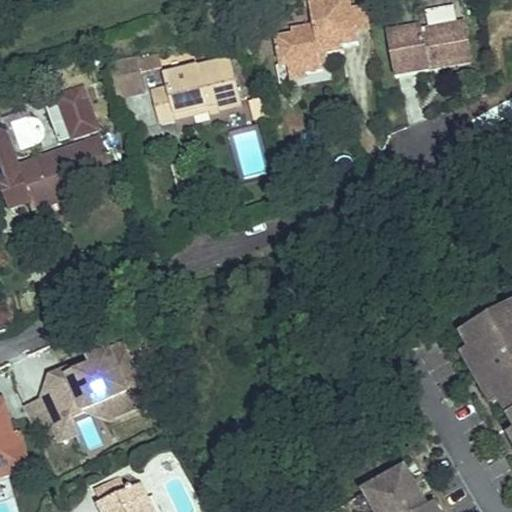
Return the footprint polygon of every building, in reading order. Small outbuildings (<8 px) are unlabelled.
[(293,35),(275,38),(280,64),(288,69),(304,66),(306,76),(307,76),(324,73),(322,65),(321,58),(328,56),(344,53),(343,48),(359,45),(356,32),(371,29),(366,4),(351,7),(350,0),(315,0),(309,1),(314,25),(292,29),(293,35)] [(387,33),(396,78),(430,71),(429,67),(440,65),(441,69),(462,65),(460,55),(467,44),(469,44),(465,22),(422,30),(422,26),(387,33)] [(460,55),(462,65),(473,63),(469,44),(467,44),(460,55)] [(322,65),(330,64),(328,56),(321,58),(322,65)] [(139,62),(141,73),(160,69),(158,57),(139,62)] [(152,93),(160,124),(176,120),(175,115),(217,104),(219,112),(242,106),(230,58),(164,76),(167,89),(152,93)] [(107,67),(111,80),(141,73),(139,62),(138,59),(107,67)] [(291,84),(308,81),(307,76),(306,76),(304,66),(288,69),(291,84)] [(115,100),(146,93),(141,73),(111,80),(115,100)] [(250,83),(256,101),(263,99),(258,81),(250,83)] [(73,139),(73,140),(99,131),(83,88),(58,97),(58,98),(73,139)] [(60,144),(73,139),(58,98),(45,103),(60,144)] [(257,117),(267,114),(263,99),(256,101),(253,102),(257,117)] [(175,115),(176,120),(210,111),(210,114),(219,112),(217,104),(175,115)] [(263,171),(258,131),(238,133),(243,174),(263,171)] [(0,146),(2,146),(11,171),(19,168),(9,142),(7,138),(3,136),(0,135),(0,146)] [(115,174),(101,137),(19,168),(11,171),(2,146),(0,146),(0,189),(2,189),(12,214),(31,207),(33,214),(53,207),(50,199),(66,193),(64,186),(76,181),(79,188),(115,174)] [(64,186),(66,193),(79,188),(76,181),(64,186)] [(50,199),(53,207),(69,201),(66,193),(50,199)] [(4,304),(11,330),(21,326),(13,297),(2,300),(3,304),(4,304)] [(0,304),(0,333),(11,330),(4,304),(3,304),(0,304)] [(501,402),(510,416),(511,415),(511,306),(463,335),(472,351),(474,350),(484,368),(479,371),(480,372),(487,384),(488,385),(493,382),(503,400),(501,401),(501,402)] [(52,425),(60,443),(79,435),(71,419),(101,406),(127,394),(139,398),(146,378),(136,374),(123,346),(90,361),(93,368),(68,379),(73,389),(42,402),(52,425)] [(465,354),(476,374),(480,372),(479,371),(484,368),(474,350),(472,351),(465,354)] [(35,386),(42,402),(73,389),(68,379),(93,368),(90,361),(35,386)] [(484,386),(495,405),(501,402),(501,401),(503,400),(493,382),(488,385),(487,384),(484,386)] [(101,406),(108,422),(135,410),(139,398),(127,394),(101,406)] [(10,395),(0,396),(0,477),(26,472),(10,395)] [(25,410),(35,432),(52,425),(42,402),(25,410)] [(437,511),(434,506),(428,509),(406,471),(366,494),(376,511),(437,511)] [(0,498),(8,496),(3,478),(0,478),(0,498)] [(96,491),(103,505),(126,494),(120,480),(96,491)] [(153,511),(142,487),(126,494),(103,505),(100,506),(102,511),(153,511)]
